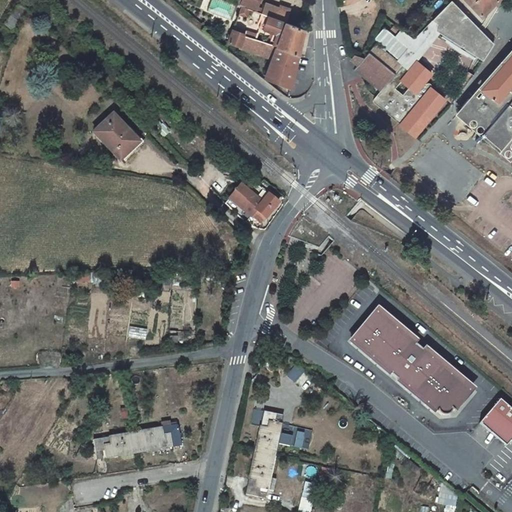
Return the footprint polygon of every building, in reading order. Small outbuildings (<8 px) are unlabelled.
[(236,4),(226,0),(211,0),(207,10),(232,20),(237,4),(236,4)] [(250,9),(256,11),(257,7),(259,0),(243,0),(241,5),(242,6),(250,9)] [(440,33),(482,61),(494,44),(450,0),(431,20),(437,24),(436,27),(436,30),(440,33)] [(465,0),(481,16),(496,0),(465,0)] [(262,13),(276,18),(279,8),(266,3),(264,9),(262,13)] [(21,5),(6,24),(14,31),(29,11),(21,5)] [(276,18),(285,22),(290,9),(280,5),(279,8),(276,18)] [(242,6),(239,14),(247,17),(250,9),(242,6)] [(276,47),(298,56),(304,29),(285,22),(276,18),(262,13),(259,22),(261,23),(259,28),(274,33),(270,43),(276,45),(276,47)] [(431,20),(414,38),(401,28),(395,36),(408,47),(398,59),(397,61),(402,65),(400,68),(406,74),(416,62),(440,33),(436,30),(436,27),(437,24),(431,20)] [(384,47),(387,49),(398,59),(408,47),(395,36),(384,27),(374,39),(384,47)] [(246,29),(244,34),(245,34),(245,35),(256,39),(258,34),(246,29)] [(233,30),(228,43),(240,48),(245,35),(245,34),(244,34),(233,30)] [(256,39),(245,35),(240,48),(252,52),(271,59),(276,47),(276,45),(270,43),(256,39)] [(432,74),(416,62),(406,74),(400,68),(402,65),(397,61),(385,51),(382,49),(375,43),(362,59),(356,65),(352,70),(378,92),(374,98),(373,99),(373,101),(374,103),(415,136),(445,100),(431,88),(431,87),(431,86),(431,85),(431,84),(430,84),(430,83),(429,83),(428,83),(427,83),(426,84),(424,83),(432,74)] [(298,56),(276,47),(271,59),(265,76),(291,86),(298,56)] [(511,51),(505,58),(506,60),(502,65),(503,65),(498,71),(497,70),(492,76),(491,74),(484,81),(486,83),(480,90),(483,92),(478,98),(475,95),(471,100),(469,99),(459,110),(469,118),(471,116),(480,123),(482,120),(489,125),(482,134),(487,138),(486,139),(494,146),(495,145),(500,150),(511,135),(511,51)] [(350,60),(356,65),(362,59),(353,55),(350,60)] [(140,142),(113,114),(93,132),(120,161),(140,142)] [(511,135),(500,150),(499,151),(509,159),(511,154),(511,135)] [(511,242),(511,194),(499,184),(475,214),(511,242)] [(269,195),(262,203),(241,185),(225,204),(241,218),(246,222),(252,216),(261,224),(279,203),(269,195)] [(109,274),(91,273),(91,280),(96,280),(96,286),(109,285),(109,274)] [(142,275),(112,273),(111,283),(142,285),(142,275)] [(352,341),(437,412),(438,411),(439,411),(439,412),(440,413),(441,414),(442,414),(443,415),(445,415),(446,415),(448,415),(449,414),(450,414),(451,413),(452,412),(452,411),(452,410),(453,409),(454,410),(471,390),(377,311),(352,341)] [(127,336),(144,339),(146,329),(129,326),(127,336)] [(270,360),(260,358),(259,365),(268,367),(270,360)] [(304,370),(296,364),(287,375),(295,382),(304,370)] [(479,423),(506,446),(510,441),(511,442),(511,409),(500,399),(479,423)] [(128,407),(120,409),(122,416),(129,415),(128,407)] [(255,453),(274,457),(277,444),(279,434),(277,434),(280,423),(281,424),(283,414),(264,410),(255,453)] [(163,427),(136,432),(140,452),(161,448),(161,447),(172,445),(172,442),(174,441),(175,444),(181,443),(177,423),(170,425),(170,422),(167,423),(167,422),(162,423),(163,427)] [(140,452),(136,432),(109,437),(111,444),(104,445),(105,450),(106,456),(118,454),(118,456),(140,452)] [(291,437),(279,434),(277,444),(289,447),(291,437)] [(101,438),(103,450),(105,450),(104,445),(111,444),(109,437),(101,438)] [(103,450),(101,438),(94,440),(98,459),(104,458),(103,450)] [(269,478),(274,457),(255,453),(246,494),(265,498),(267,490),(269,478)] [(275,479),(269,478),(267,490),(273,491),(275,479)] [(311,509),(317,485),(305,482),(300,506),(311,509)] [(457,496),(442,483),(437,503),(446,505),(455,507),(457,496)]
